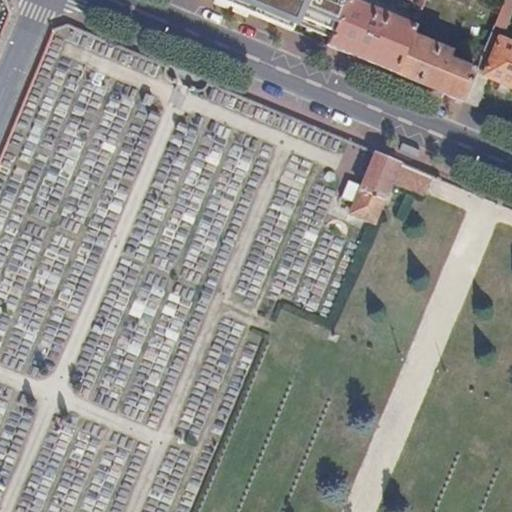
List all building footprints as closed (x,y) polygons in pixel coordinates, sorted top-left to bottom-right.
[(347,0),(346,0),(216,0),(328,46),(347,0)] [(347,0),(328,46),(362,60),(395,74),(411,36),(415,27),(358,4),(347,0)] [(511,2),(506,0),(505,0),(494,27),(505,32),(511,13),(511,6),(511,3),(511,2)] [(411,36),(395,74),(428,88),(463,102),(477,66),(472,64),(470,70),(448,61),(452,53),(411,36)] [(477,66),(463,102),(477,108),(489,79),(511,89),(511,45),(490,37),(477,66)] [(398,166),(367,154),(342,217),(366,226),(370,228),(387,185),(417,197),(419,193),(420,190),(424,181),(397,170),(398,166)]
